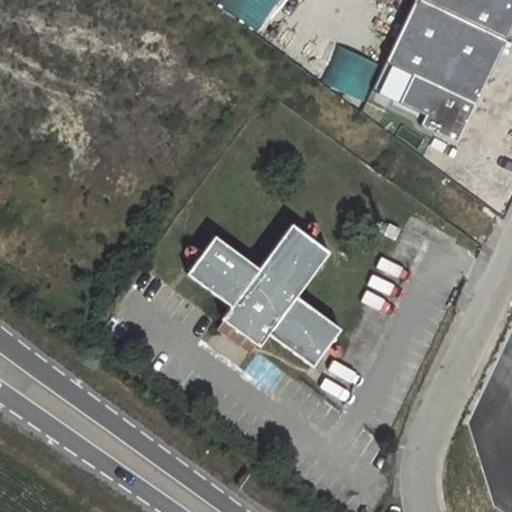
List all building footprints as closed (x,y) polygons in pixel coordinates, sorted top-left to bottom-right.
[(219,0),(216,6),(256,31),(275,0),(219,0)] [(511,24),(511,0),(415,0),(374,88),(427,112),(423,123),(459,140),(511,24)] [(362,101),(377,62),(337,46),(321,85),(362,101)] [(371,98),(365,114),(383,120),(388,104),(371,98)] [(399,125),(393,138),(417,150),(423,137),(399,125)] [(326,256),(291,230),(259,270),(217,237),(186,275),(230,308),(221,321),(256,347),(265,333),(312,368),(339,332),(293,296),(326,256)]
